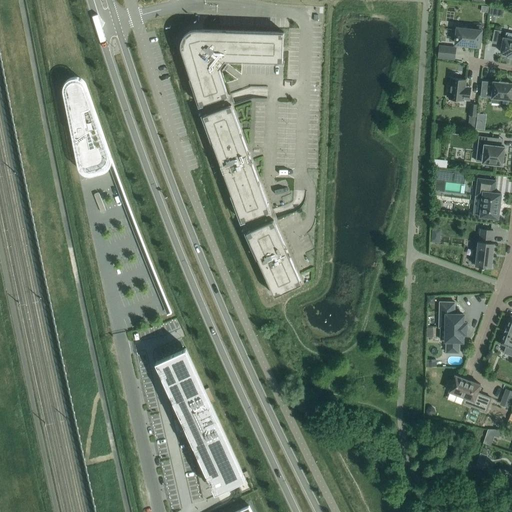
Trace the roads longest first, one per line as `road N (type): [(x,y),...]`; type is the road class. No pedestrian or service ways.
road 1 (secondary): [(318,511),(224,319),(116,24)]
road 2 (secondary): [(100,30),(160,204),(297,511)]
road 3 (unclassified): [(120,334),(159,511)]
road 4 (unclassified): [(184,172),(135,17)]
